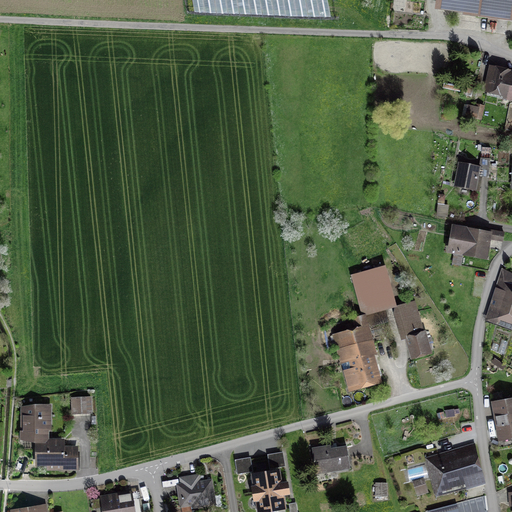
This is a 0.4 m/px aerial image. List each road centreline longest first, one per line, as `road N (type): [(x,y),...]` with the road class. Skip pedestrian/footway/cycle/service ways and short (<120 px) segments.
road 1 (residential): [(0,22),(446,36),(511,57)]
road 2 (residential): [(151,467),(475,378)]
road 3 (residential): [(0,485),(77,483),(151,467)]
road 4 (residential): [(511,248),(494,270),(475,378)]
road 5 (residential): [(475,378),(493,511)]
